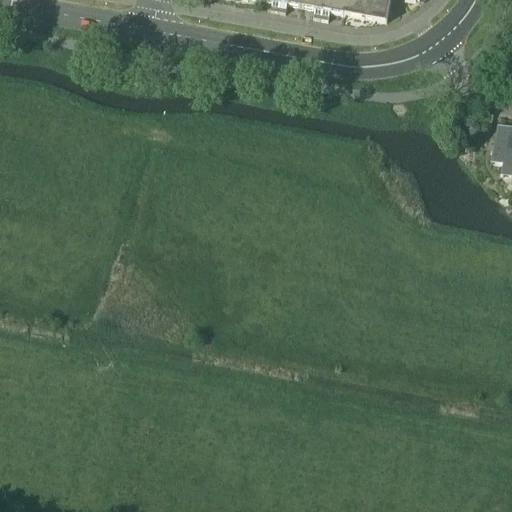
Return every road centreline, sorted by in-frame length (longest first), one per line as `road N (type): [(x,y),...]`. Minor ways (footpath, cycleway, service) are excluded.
road 1 (tertiary): [(435,44),(377,68),(338,67),(152,30)]
road 2 (tertiary): [(152,30),(0,4)]
